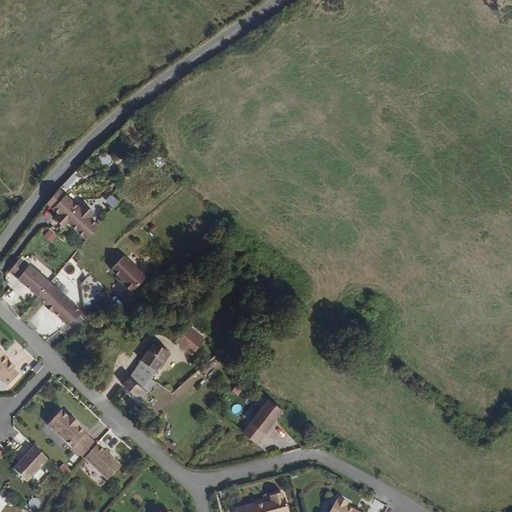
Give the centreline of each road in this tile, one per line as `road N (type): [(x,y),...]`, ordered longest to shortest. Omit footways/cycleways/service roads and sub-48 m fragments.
road 1 (tertiary): [(0,245),(119,114),(280,0)]
road 2 (residential): [(196,483),(315,456),(419,511)]
road 3 (residential): [(53,360),(196,483)]
